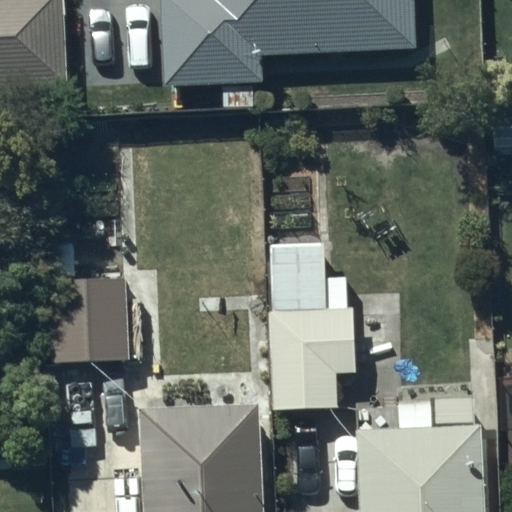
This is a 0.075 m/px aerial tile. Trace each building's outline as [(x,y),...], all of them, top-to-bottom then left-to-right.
[(68,0),(0,0),(0,93),(71,92),(68,0)] [(160,0),(164,78),(263,74),(262,46),(417,41),(415,0),(160,0)] [(329,237),(271,238),(274,402),(341,401),(341,370),(358,369),(358,360),(394,359),(393,303),(330,304),(329,237)] [(127,353),(127,273),(54,273),(54,353),(127,353)] [(267,511),(265,397),(145,400),(147,511),(267,511)] [(487,511),(485,418),(358,422),(360,511),(487,511)]
